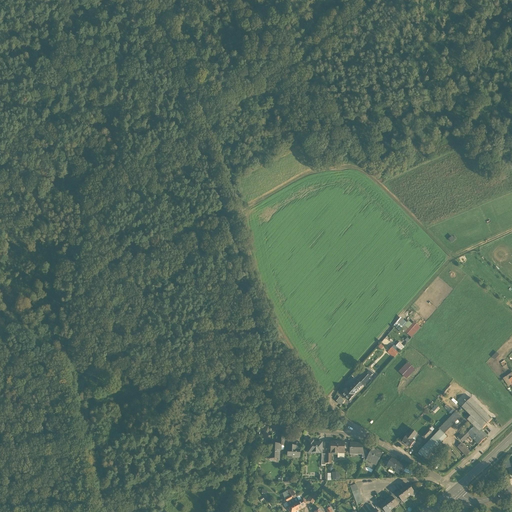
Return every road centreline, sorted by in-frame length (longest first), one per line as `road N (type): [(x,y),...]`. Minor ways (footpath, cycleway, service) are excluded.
road 1 (track): [(325,401),(265,308),(238,210),(183,76),(160,32),(123,0)]
road 2 (track): [(239,511),(263,390),(257,329),(228,221),(240,216)]
road 3 (track): [(454,257),(351,165),(307,173),(238,210)]
road 4 (track): [(325,401),(448,261),(511,230)]
road 5 (track): [(228,221),(158,55),(106,0)]
